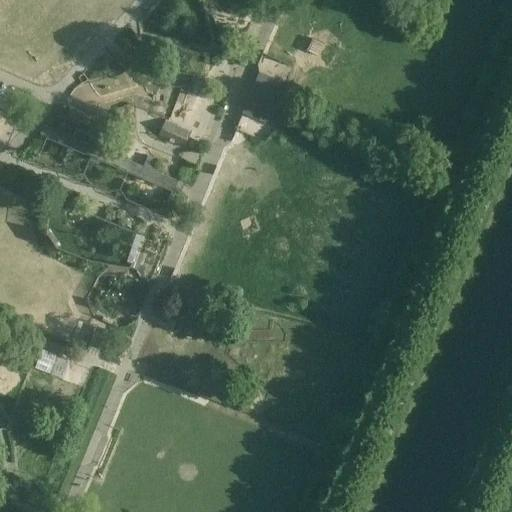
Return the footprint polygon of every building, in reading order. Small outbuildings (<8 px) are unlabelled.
[(238,109),(250,114),(273,123),(288,85),(253,71),(238,109)] [(2,83),(0,88),(0,107),(15,114),(24,93),(2,83)] [(160,136),(176,142),(189,147),(195,129),(166,119),(160,136)] [(180,192),(183,183),(105,151),(108,142),(76,128),(73,136),(45,125),(41,135),(47,137),(91,156),(128,171),(174,189),(180,192)] [(44,349),(37,365),(65,376),(72,359),(44,349)]
